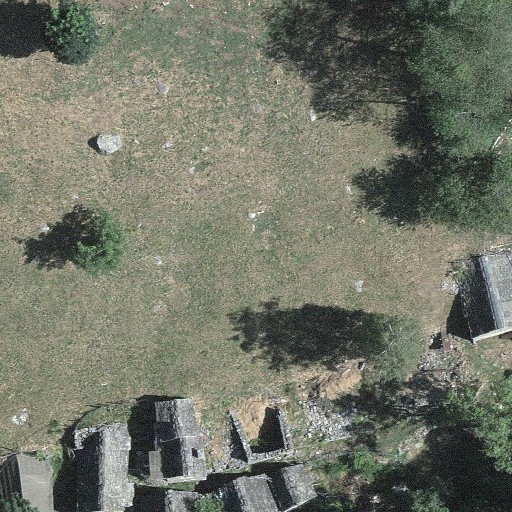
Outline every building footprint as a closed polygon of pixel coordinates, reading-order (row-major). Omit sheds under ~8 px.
[(511,260),(510,251),(453,266),(474,345),(511,334),(511,260)] [(194,404),(152,408),(156,454),(150,455),(152,481),(200,476),(194,404)] [(132,511),(132,431),(77,431),(78,511),(132,511)] [(52,511),(40,456),(0,464),(0,499),(2,511),(52,511)] [(301,465),(265,481),(279,511),(296,511),(318,502),(301,465)] [(275,511),(259,476),(202,501),(207,511),(275,511)] [(197,511),(197,497),(140,499),(140,511),(197,511)]
